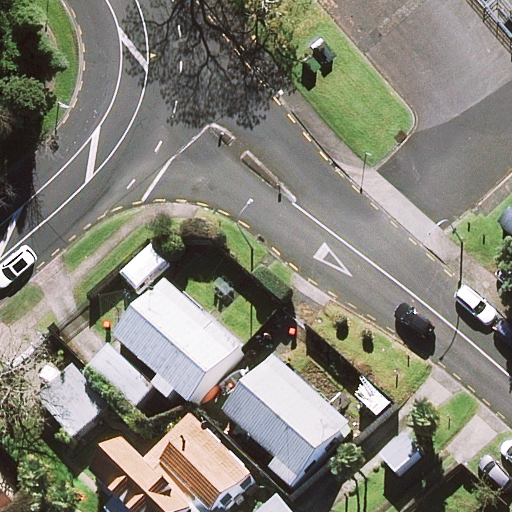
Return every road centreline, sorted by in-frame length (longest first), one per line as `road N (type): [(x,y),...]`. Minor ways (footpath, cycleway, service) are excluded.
road 1 (residential): [(511,384),(133,58)]
road 2 (tertiary): [(0,238),(93,157),(128,92),(133,58)]
